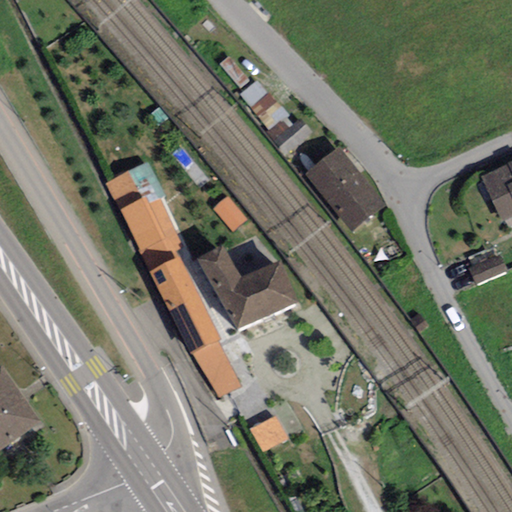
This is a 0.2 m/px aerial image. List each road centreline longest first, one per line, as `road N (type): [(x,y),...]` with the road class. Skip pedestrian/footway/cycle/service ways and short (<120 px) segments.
road 1 (unclassified): [(152,468),(173,435),(163,399),(0,123)]
road 2 (primary): [(152,468),(0,257)]
road 3 (residential): [(398,191),(223,0)]
road 4 (residential): [(511,417),(452,315),(398,191)]
road 5 (residential): [(398,191),(511,140)]
